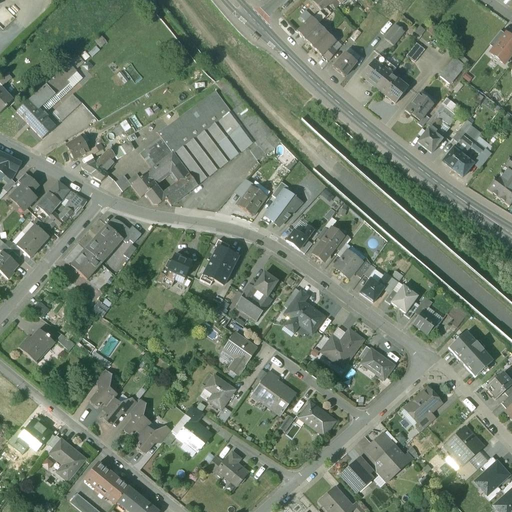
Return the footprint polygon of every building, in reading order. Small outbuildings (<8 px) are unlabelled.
[(318,0),(317,0),(314,3),(322,12),(326,8),(318,0)] [(311,18),(296,33),(304,41),(319,26),(311,18)] [(319,26),(304,41),(313,49),(327,35),(319,26)] [(404,33),(395,26),(384,40),(393,47),(404,33)] [(357,31),(350,39),(354,42),(361,34),(357,31)] [(500,32),(489,46),(494,50),(505,35),(500,32)] [(494,50),(490,54),(503,65),(511,53),(511,38),(506,34),(505,35),(494,50)] [(327,35),(313,49),(321,58),(323,57),(331,48),(336,43),(327,35)] [(416,44),(405,57),(414,64),(425,51),(416,44)] [(331,48),(323,57),(328,62),(336,53),(331,48)] [(344,55),(333,69),(344,79),(356,64),(344,55)] [(396,70),(378,56),(373,62),(390,76),(391,76),(396,70)] [(464,67),(455,59),(440,78),(449,86),(464,67)] [(390,76),(373,62),(361,78),(378,91),(390,76)] [(69,65),(46,86),(54,95),(60,89),(62,91),(69,85),(65,81),(75,72),(69,65)] [(8,74),(0,81),(0,83),(4,87),(12,79),(8,74)] [(391,76),(390,76),(378,91),(395,105),(407,89),(391,76)] [(243,104),(223,79),(214,84),(236,109),(230,113),(255,144),(257,147),(258,146),(266,156),(273,150),(281,143),(243,104)] [(54,95),(42,106),(47,112),(72,89),(69,85),(62,91),(60,89),(54,95)] [(46,86),(29,102),(37,110),(42,106),(54,95),(46,86)] [(0,90),(0,89),(0,115),(0,116),(7,109),(13,103),(0,90)] [(140,155),(152,172),(164,162),(230,113),(215,93),(158,135),(161,139),(140,155)] [(72,96),(53,114),(61,123),(81,105),(72,96)] [(418,96),(404,113),(409,117),(410,116),(418,122),(418,123),(423,116),(423,115),(430,105),(418,96)] [(29,102),(16,113),(29,127),(41,115),(37,110),(29,102)] [(445,109),(437,119),(443,124),(445,126),(445,127),(446,127),(454,116),(445,109)] [(55,129),(42,115),(44,113),(41,115),(29,127),(42,141),(55,129)] [(198,187),(255,144),(230,113),(164,162),(170,172),(178,184),(189,176),(198,187)] [(423,116),(418,123),(418,122),(416,125),(421,129),(429,120),(423,116)] [(437,119),(430,128),(436,133),(443,124),(437,119)] [(434,135),(428,131),(417,144),(431,155),(435,149),(437,151),(442,145),(439,143),(441,141),(434,135)] [(465,135),(459,131),(452,140),(457,144),(460,141),(465,135)] [(475,143),(465,135),(460,141),(470,148),(475,143)] [(80,138),(66,147),(74,162),(89,153),(80,138)] [(479,146),(475,143),(470,148),(480,156),(484,150),(482,148),(484,146),(481,143),(479,146)] [(101,145),(93,150),(96,156),(104,151),(101,145)] [(124,145),(115,152),(116,153),(113,154),(114,157),(117,161),(131,151),(127,145),(125,146),(124,145)] [(257,162),(266,156),(258,146),(257,147),(249,152),(257,162)] [(460,153),(454,149),(442,164),(452,171),(462,158),(459,155),(460,153)] [(95,166),(100,173),(101,171),(104,174),(104,173),(113,164),(110,161),(114,157),(113,154),(110,150),(95,166)] [(474,164),(480,169),(490,155),(484,150),(480,156),(474,164)] [(22,164),(5,156),(0,162),(0,164),(15,173),(17,174),(22,164)] [(511,156),(486,192),(509,208),(511,203),(511,156)] [(468,159),(466,161),(462,158),(452,171),(462,179),(474,164),(468,159)] [(152,172),(146,176),(153,183),(170,172),(164,162),(152,172)] [(101,171),(100,173),(95,166),(93,163),(81,170),(83,172),(91,176),(93,180),(100,183),(106,178),(107,176),(104,173),(104,174),(101,171)] [(15,173),(0,164),(0,172),(6,177),(10,180),(15,173)] [(26,175),(18,183),(23,187),(30,179),(30,180),(31,179),(26,175)] [(128,182),(119,188),(122,193),(140,180),(137,175),(128,182)] [(178,184),(162,197),(153,183),(146,176),(131,187),(140,200),(144,197),(152,207),(158,208),(167,201),(172,207),(198,187),(189,176),(178,184)] [(10,180),(6,177),(5,179),(9,184),(5,189),(9,193),(17,184),(10,180)] [(124,177),(115,184),(119,188),(128,182),(124,177)] [(23,187),(10,200),(19,208),(21,205),(27,210),(36,200),(35,198),(34,192),(38,188),(30,180),(30,179),(23,187)] [(58,183),(49,195),(59,203),(68,192),(58,183)] [(281,184),(271,196),(276,200),(283,191),(285,192),(288,189),(281,184)] [(252,188),(238,207),(252,217),(266,198),(252,188)] [(325,190),(320,195),(329,203),(333,198),(325,190)] [(285,192),(283,191),(276,200),(260,221),(268,225),(270,222),(278,228),(301,204),(285,192)] [(77,197),(68,192),(59,203),(60,204),(65,209),(77,197)] [(49,195),(36,209),(47,219),(48,218),(53,213),(60,204),(59,203),(49,195)] [(77,197),(65,209),(67,210),(72,214),(70,216),(75,219),(87,202),(77,197)] [(59,219),(64,223),(70,216),(72,214),(67,210),(59,219)] [(53,213),(48,218),(58,228),(64,223),(59,219),(53,213)] [(47,228),(37,219),(32,225),(36,228),(36,227),(43,233),(47,228)] [(130,231),(122,224),(113,221),(108,226),(123,240),(126,243),(129,240),(133,244),(141,236),(133,228),(130,231)] [(107,225),(86,250),(102,264),(106,259),(118,244),(119,245),(123,240),(108,226),(107,225)] [(305,226),(299,235),(301,236),(308,228),(305,226)] [(36,228),(27,238),(39,249),(49,238),(43,233),(36,227),(36,228)] [(299,235),(295,232),(287,242),(300,252),(307,241),(314,232),(308,228),(301,236),(299,235)] [(343,237),(331,229),(329,232),(322,242),(312,255),(323,263),(334,248),(335,249),(344,238),(343,237)] [(324,229),(317,239),(322,242),(329,232),(324,229)] [(344,238),(335,249),(340,253),(345,246),(350,239),(344,235),(343,237),(344,238)] [(39,249),(27,238),(18,247),(17,248),(24,253),(30,259),(39,249)] [(10,250),(0,240),(0,251),(3,254),(4,253),(8,257),(12,252),(10,250)] [(307,241),(300,252),(305,255),(312,245),(307,241)] [(215,247),(226,253),(229,248),(218,242),(215,247)] [(14,245),(10,250),(12,252),(19,258),(24,253),(17,248),(18,247),(14,245)] [(131,246),(124,256),(129,260),(137,249),(131,246)] [(340,253),(337,255),(342,259),(346,255),(350,250),(345,246),(340,253)] [(218,249),(211,263),(230,273),(238,259),(226,253),(218,249)] [(102,264),(86,250),(72,267),(88,281),(102,264)] [(8,257),(4,253),(3,254),(0,257),(0,273),(8,281),(15,274),(13,273),(18,266),(8,257)] [(355,262),(346,255),(342,259),(335,268),(349,280),(354,274),(362,264),(357,260),(355,262)] [(193,264),(174,256),(171,263),(168,262),(166,268),(169,269),(165,277),(173,280),(175,275),(186,279),(193,264)] [(362,264),(354,274),(361,279),(364,276),(370,267),(364,262),(362,264)] [(211,263),(203,277),(213,282),(223,287),(230,273),(211,263)] [(370,267),(364,276),(368,279),(374,270),(375,271),(376,270),(370,266),(370,267)] [(101,290),(114,277),(106,269),(93,282),(101,290)] [(391,278),(379,269),(377,272),(384,278),(379,285),(383,289),(391,278)] [(264,274),(258,283),(254,280),(250,286),(243,295),(251,300),(256,291),(264,296),(258,305),(265,310),(271,301),(271,300),(275,295),(271,292),(277,283),(264,274)] [(210,287),(213,282),(203,277),(202,276),(199,282),(210,287)] [(173,280),(165,277),(163,284),(172,288),(175,281),(173,280)] [(379,285),(371,280),(366,288),(365,288),(360,294),(373,303),(383,289),(379,285)] [(418,298),(403,287),(397,295),(391,304),(405,314),(406,315),(412,306),(418,298)] [(392,291),(385,302),(390,306),(391,304),(397,295),(392,291)] [(325,318),(304,303),(308,298),(302,293),(285,316),(290,320),(287,324),(296,330),(297,329),(298,329),(300,327),(312,336),(325,318)] [(251,300),(243,295),(238,302),(260,317),(265,310),(258,305),(251,300)] [(98,299),(92,313),(105,318),(111,304),(98,299)] [(417,309),(414,313),(420,317),(423,312),(430,303),(425,299),(417,309)] [(49,312),(39,304),(31,313),(42,322),(49,312)] [(417,309),(412,306),(406,315),(405,314),(404,316),(409,320),(414,313),(417,309)] [(467,316),(455,307),(448,316),(454,321),(451,325),(457,329),(467,316)] [(232,320),(217,311),(212,320),(225,329),(232,320)] [(423,312),(420,317),(413,325),(427,336),(436,325),(437,323),(423,312)] [(436,325),(430,332),(433,334),(439,327),(436,325)] [(48,337),(41,330),(33,339),(30,338),(20,349),(37,365),(56,344),(50,339),(51,338),(49,337),(48,337)] [(349,331),(338,347),(330,341),(321,353),(335,364),(340,358),(347,364),(363,342),(349,331)] [(492,362),(466,333),(448,349),(460,362),(461,361),(464,365),(463,366),(474,379),(492,362)] [(75,345),(63,335),(58,342),(70,352),(75,345)] [(257,350),(235,335),(225,349),(238,358),(228,371),(237,377),(257,350)] [(366,348),(359,358),(364,362),(371,351),(366,348)] [(394,367),(371,351),(364,362),(361,365),(384,381),(394,367)] [(105,371),(98,381),(104,385),(105,386),(112,376),(105,371)] [(279,381),(268,373),(251,397),(259,404),(263,399),(274,407),(271,410),(281,417),(295,397),(277,383),(279,381)] [(511,384),(502,374),(485,390),(495,401),(504,393),(511,385),(511,384)] [(235,391),(214,377),(206,387),(215,393),(208,403),(220,412),(223,408),(235,391)] [(104,385),(90,402),(90,404),(97,410),(97,409),(99,409),(102,405),(106,408),(112,400),(113,401),(116,397),(112,394),(112,393),(112,392),(110,390),(109,390),(108,391),(106,389),(107,389),(107,387),(105,386),(104,385)] [(427,390),(406,409),(419,423),(429,414),(440,405),(427,390)] [(511,394),(508,398),(501,404),(507,411),(511,407),(511,394)] [(133,399),(125,409),(126,409),(125,410),(130,414),(132,411),(133,411),(138,404),(133,399)] [(112,400),(106,408),(103,412),(107,415),(103,420),(104,421),(103,421),(110,426),(111,426),(112,426),(125,410),(126,409),(125,409),(123,407),(122,407),(122,408),(120,406),(120,405),(118,403),(117,403),(116,403),(113,401),(112,400)] [(146,405),(140,401),(138,404),(133,411),(137,415),(138,414),(146,405)] [(335,423),(310,404),(298,420),(324,439),(335,423)] [(203,416),(192,408),(186,416),(190,420),(191,420),(196,424),(203,416)] [(231,414),(223,408),(220,412),(216,418),(224,424),(231,414)] [(138,414),(137,415),(124,431),(124,433),(130,438),(132,438),(136,433),(140,436),(146,429),(150,425),(146,422),(146,421),(144,419),(143,419),(142,419),(140,418),(141,418),(141,416),(138,414)] [(429,414),(419,423),(415,426),(421,433),(435,420),(429,414)] [(294,421),(288,417),(278,430),(284,435),(294,421)] [(196,424),(191,420),(190,420),(176,438),(183,444),(186,440),(199,451),(211,437),(196,424)] [(40,427),(33,422),(24,433),(24,434),(32,441),(31,443),(39,450),(46,441),(45,440),(51,433),(41,425),(40,427)] [(166,428),(158,437),(159,438),(158,439),(163,443),(172,433),(166,428)] [(483,448),(465,428),(444,447),(462,466),(462,467),(467,462),(483,448)] [(20,429),(11,440),(15,444),(24,434),(24,433),(20,429)] [(146,429),(140,436),(136,440),(140,444),(137,448),(137,450),(143,455),(145,455),(158,439),(159,438),(158,437),(156,436),(155,436),(155,437),(153,435),(154,435),(153,434),(153,433),(151,431),(151,432),(150,432),(146,429)] [(382,435),(366,451),(377,463),(394,448),(382,435)] [(57,437),(49,446),(54,450),(62,441),(57,437)] [(86,460),(62,441),(54,450),(51,455),(66,467),(60,475),(68,482),(86,460)] [(377,463),(376,465),(381,470),(386,476),(386,475),(404,459),(403,458),(394,448),(377,463)] [(232,454),(228,459),(227,458),(222,464),(215,474),(222,480),(225,477),(238,487),(248,475),(236,466),(240,461),(232,454)] [(404,459),(386,475),(390,480),(412,459),(408,454),(403,458),(404,459)] [(373,471),(361,458),(356,461),(368,475),(373,471)] [(222,464),(215,459),(207,468),(215,474),(222,464)] [(482,468),(486,473),(496,464),(492,459),(482,468)] [(356,463),(342,476),(341,476),(340,476),(356,494),(357,493),(356,492),(371,479),(372,480),(372,479),(368,475),(356,461),(356,462),(356,463)] [(476,472),(467,462),(462,467),(462,466),(456,472),(465,482),(476,472)] [(112,474),(99,463),(86,480),(117,505),(118,504),(130,489),(117,478),(118,478),(113,473),(112,474)] [(509,477),(497,464),(496,464),(486,473),(475,483),(487,496),(496,487),(509,477)] [(381,470),(376,474),(385,484),(390,480),(386,475),(386,476),(381,470)] [(501,493),(505,497),(511,490),(511,484),(501,493)] [(489,503),(501,493),(496,487),(487,496),(484,498),(489,503)] [(158,511),(131,489),(130,489),(118,504),(127,511),(158,511)] [(352,507),(335,489),(320,503),(328,511),(351,511),(353,510),(354,510),(352,507)] [(511,511),(511,490),(505,497),(493,508),(497,511),(511,511)] [(100,511),(78,494),(70,503),(80,511),(100,511)] [(364,511),(357,503),(352,507),(354,510),(353,510),(355,511),(364,511)]
